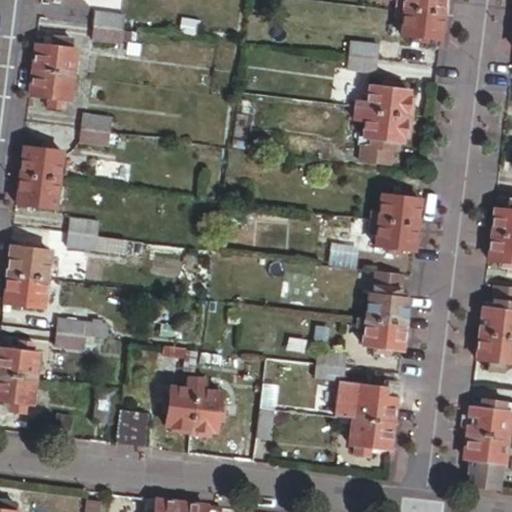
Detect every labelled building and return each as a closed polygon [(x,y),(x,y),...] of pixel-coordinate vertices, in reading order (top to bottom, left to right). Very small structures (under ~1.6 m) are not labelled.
[(297,18),(299,1),(291,0),(286,0),(285,16),(297,18)] [(444,13),(445,0),(405,0),(405,2),(397,1),(396,7),(444,13)] [(441,37),(444,13),(396,7),(395,15),(403,16),(401,32),(413,34),(413,39),(429,41),(429,36),(441,37)] [(123,28),(124,14),(95,11),(93,24),(123,28)] [(121,42),(123,28),(93,24),(92,38),(121,42)] [(71,99),(77,49),(71,48),(72,40),(57,38),(56,46),(36,44),(30,94),(49,96),(48,106),(64,107),(65,98),(71,99)] [(377,59),(379,44),(349,41),(347,55),(377,59)] [(376,72),(377,59),(347,55),(346,68),(376,72)] [(414,114),(416,96),(412,96),(413,91),(400,89),(401,85),(381,82),(380,88),(368,87),(367,101),(356,99),(355,107),(414,114)] [(411,135),(414,114),(355,107),(353,119),(364,120),(359,160),(390,164),(393,138),(407,140),(407,135),(411,135)] [(110,131),(111,116),(82,113),(80,127),(110,131)] [(249,140),(251,122),(236,120),(234,138),(249,140)] [(108,144),(110,131),(80,127),(78,141),(108,144)] [(56,206),(63,151),(24,146),(17,202),(56,206)] [(369,183),(371,169),(328,164),(326,178),(369,183)] [(415,249),(421,200),(409,199),(410,191),(395,189),(394,196),(382,195),(380,211),(370,210),(368,227),(377,228),(374,251),(402,255),(403,247),(415,249)] [(511,204),(509,204),(508,210),(497,208),(490,259),(502,260),(501,265),(511,266),(511,204)] [(97,234),(98,220),(69,216),(67,230),(97,234)] [(95,248),(97,234),(67,230),(66,244),(95,248)] [(47,279),(51,251),(11,246),(8,274),(47,279)] [(406,327),(409,300),(400,299),(403,274),(372,271),(367,311),(358,310),(357,321),(406,327)] [(44,306),(47,279),(8,274),(5,301),(44,306)] [(511,285),(494,284),(492,300),(494,301),(493,309),(484,308),(482,329),(511,333),(511,285)] [(86,324),(86,322),(57,318),(55,332),(85,336),(86,324)] [(403,349),(406,327),(357,321),(356,326),(365,327),(363,344),(375,345),(374,351),(389,353),(390,347),(403,349)] [(99,337),(100,326),(86,324),(85,336),(99,337)] [(511,333),(482,329),(478,358),(489,359),(487,373),(503,375),(504,361),(511,362),(511,333)] [(83,349),(85,336),(55,332),(54,346),(83,349)] [(38,370),(40,354),(34,353),(36,344),(21,342),(19,351),(0,348),(0,398),(13,400),(12,410),(27,412),(28,403),(34,403),(37,379),(38,370)] [(183,360),(185,350),(163,347),(161,356),(183,360)] [(193,373),(197,352),(185,350),(183,360),(181,371),(193,373)] [(345,367),(346,354),(316,350),(314,363),(345,367)] [(234,369),(235,358),(205,354),(204,365),(234,369)] [(343,381),(345,367),(314,363),(312,377),(343,381)] [(66,382),(67,373),(38,370),(37,379),(66,382)] [(209,377),(188,375),(187,385),(171,383),(170,395),(165,395),(163,414),(167,415),(166,427),(171,428),(171,433),(211,437),(212,433),(216,434),(217,421),(223,422),(225,402),(221,402),(222,389),(208,388),(209,377)] [(391,447),(397,399),(377,396),(378,386),(364,384),(363,394),(357,393),(351,442),(357,443),(356,452),(370,454),(371,445),(391,447)] [(112,423),(116,390),(98,388),(94,421),(112,423)] [(505,461),(511,413),(511,401),(482,398),(481,410),(472,409),(466,457),(472,458),(468,488),(499,492),(502,461),(505,461)] [(271,440),(273,410),(260,409),(257,439),(271,440)] [(145,447),(149,413),(120,410),(116,443),(145,447)] [(255,441),(258,412),(243,410),(239,439),(255,441)] [(0,511),(14,511),(15,502),(1,500),(0,506),(0,511)] [(98,511),(100,502),(86,500),(84,511),(98,511)] [(179,511),(181,503),(156,500),(154,511),(179,511)] [(126,511),(127,505),(113,503),(112,511),(126,511)] [(207,511),(208,506),(181,503),(179,511),(207,511)]
